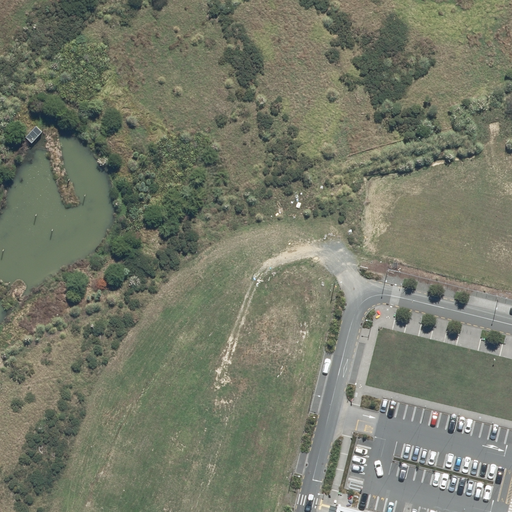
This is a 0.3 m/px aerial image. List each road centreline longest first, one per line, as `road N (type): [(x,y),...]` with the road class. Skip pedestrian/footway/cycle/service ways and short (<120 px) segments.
road 1 (residential): [(107,511),(159,367),(201,286),(247,234),(300,194),(408,156),(511,159)]
road 2 (unclassified): [(511,324),(397,296),(365,299),(351,320),(302,511)]
